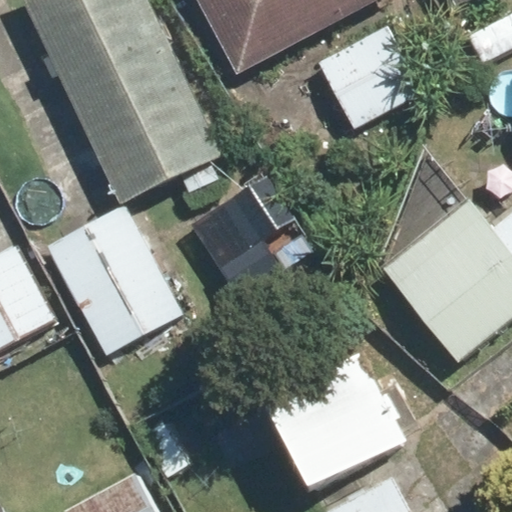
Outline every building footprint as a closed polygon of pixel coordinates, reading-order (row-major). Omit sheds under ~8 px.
[(167,0),(43,0),(135,197),(237,150),(167,0)] [(377,0),(216,0),(250,65),(377,0)] [(495,59),(511,49),(511,9),(477,29),(495,59)] [(395,27),(332,64),(367,125),(431,89),(395,27)] [(483,196),(396,271),(475,361),(511,328),(511,226),(510,228),(483,196)] [(135,210),(62,249),(116,350),(189,311),(135,210)] [(27,246),(0,260),(0,360),(69,323),(27,246)] [(372,348),(285,394),(330,478),(417,432),(372,348)] [(171,511),(125,426),(78,451),(102,496),(75,511),(171,511)] [(429,511),(403,471),(339,511),(429,511)] [(18,511),(0,475),(0,511),(18,511)]
